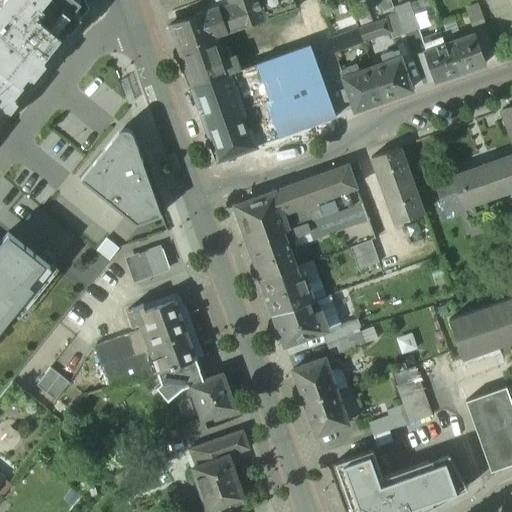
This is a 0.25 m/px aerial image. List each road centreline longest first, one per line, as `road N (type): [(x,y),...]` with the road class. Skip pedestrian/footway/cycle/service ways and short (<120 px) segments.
road 1 (residential): [(196,200),(511,76)]
road 2 (residential): [(310,511),(196,200)]
road 3 (residential): [(196,200),(126,0)]
